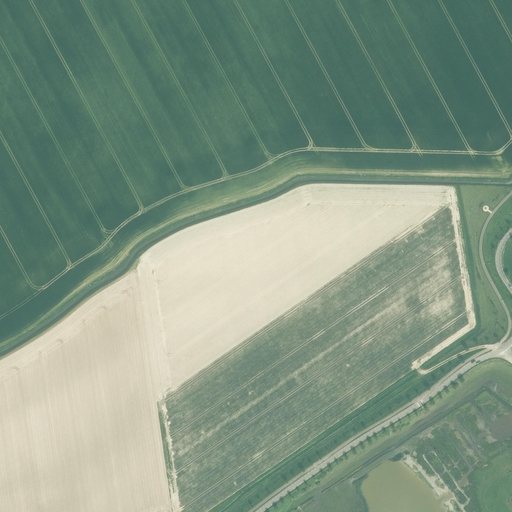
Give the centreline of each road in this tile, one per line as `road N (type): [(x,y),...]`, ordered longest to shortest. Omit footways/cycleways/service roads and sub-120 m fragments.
road 1 (tertiary): [(260,511),(501,349)]
road 2 (track): [(234,511),(423,375)]
